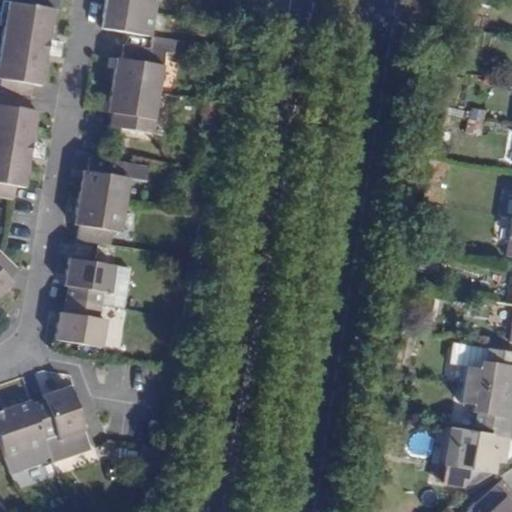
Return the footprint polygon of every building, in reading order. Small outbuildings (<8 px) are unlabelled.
[(0,0),(8,2),(52,9),(57,10),(58,0),(0,0)] [(105,0),(101,28),(125,32),(149,36),(153,12),(155,0),(105,0)] [(0,198),(12,200),(14,185),(24,187),(36,111),(27,110),(31,84),(40,85),(52,9),(8,2),(2,41),(0,51),(0,76),(0,77),(0,78),(0,198)] [(111,85),(157,93),(162,65),(154,64),(157,51),(122,45),(120,59),(118,72),(113,72),(111,85)] [(155,106),(157,93),(111,85),(109,99),(155,106)] [(150,134),(155,106),(109,99),(107,113),(111,113),(109,127),(150,134)] [(104,160),(89,158),(86,171),(82,171),(78,198),(124,205),(128,178),(120,177),(123,163),(104,160)] [(124,205),(78,198),(73,225),(77,226),(75,239),(109,245),(111,231),(119,233),(124,205)] [(0,292),(10,282),(7,279),(16,269),(3,256),(0,253),(0,292)] [(129,268),(68,258),(63,286),(68,287),(65,300),(99,305),(101,292),(124,296),(129,268)] [(97,319),(99,305),(65,300),(63,313),(59,312),(54,341),(100,348),(105,320),(97,319)] [(466,367),(463,385),(510,392),(511,377),(511,354),(452,344),(449,365),(466,367)] [(473,432),(502,437),(506,413),(510,392),(463,385),(460,404),(471,406),(470,413),(476,414),(473,432)] [(83,429),(68,386),(42,395),(43,400),(31,404),(51,461),(58,459),(63,457),(90,448),(83,429)] [(30,400),(0,410),(0,445),(10,475),(51,461),(31,404),(30,400)] [(502,437),(510,438),(511,428),(511,414),(506,413),(502,437)] [(452,448),(455,429),(452,429),(443,488),(465,492),(467,495),(497,477),(499,462),(498,462),(492,461),(490,473),(461,469),(464,450),(452,448)] [(498,462),(499,456),(496,456),(497,451),(500,452),(502,437),(473,432),(455,429),(452,448),(464,450),(461,469),(490,473),(492,461),(498,462)] [(500,452),(508,453),(510,438),(502,437),(500,452)] [(511,493),(502,483),(499,486),(511,500),(511,499),(511,493)] [(511,511),(511,505),(509,502),(511,500),(499,486),(475,507),(479,511),(511,511)]
